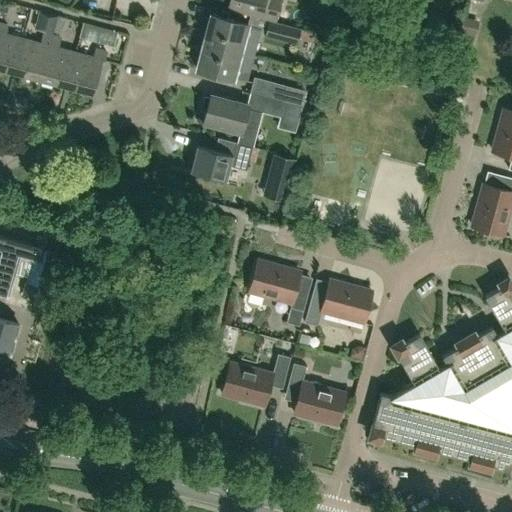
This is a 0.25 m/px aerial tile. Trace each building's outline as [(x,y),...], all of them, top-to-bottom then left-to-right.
[(243,0),(240,10),(274,19),(279,0),(243,0)] [(0,3),(0,16),(5,18),(8,6),(0,3)] [(53,34),(57,16),(39,11),(34,29),(53,34)] [(202,41),(239,51),(243,38),(256,41),(260,28),(246,25),(247,23),(210,14),(202,41)] [(478,21),(463,17),(459,32),(475,36),(478,21)] [(301,29),(267,20),(263,37),(296,45),(301,29)] [(83,22),(79,37),(113,46),(117,32),(83,22)] [(0,71),(13,75),(23,38),(4,33),(7,25),(0,23),(0,71)] [(401,33),(379,27),(375,42),(379,43),(376,55),(391,59),(394,46),(397,47),(401,33)] [(41,43),(23,38),(13,75),(39,81),(52,34),(44,32),(41,43)] [(60,37),(52,34),(39,81),(65,88),(75,52),(57,47),(60,37)] [(239,51),(202,41),(196,68),(232,77),(233,77),(246,80),(249,68),(236,64),(239,51)] [(147,90),(160,53),(141,46),(128,84),(147,90)] [(93,56),(75,52),(65,88),(92,95),(101,60),(104,60),(106,51),(95,48),(93,56)] [(249,91),(286,101),(289,90),(284,88),(285,85),(253,76),(249,91)] [(286,101),(249,91),(249,92),(255,93),(251,105),(282,114),(286,101)] [(209,93),(208,97),(204,96),(200,108),(205,109),(202,122),(241,132),(248,104),(209,93)] [(511,109),(504,108),(492,151),(511,156),(508,168),(511,169),(511,109)] [(252,146),(217,137),(214,149),(196,144),(189,170),(225,180),(229,165),(246,169),(252,146)] [(274,197),(284,199),(294,160),(284,158),(274,197)] [(511,177),(506,176),(503,188),(483,183),(471,226),(502,234),(511,196),(511,177)] [(34,260),(40,240),(0,229),(0,292),(9,295),(20,256),(32,260),(34,260)] [(256,260),(248,290),(291,302),(286,322),(298,325),(307,294),(295,291),(300,271),(256,260)] [(364,321),(372,291),(328,279),(323,299),(311,295),(304,322),(317,325),(321,310),(364,321)] [(380,392),(370,432),(508,469),(511,455),(511,284),(510,280),(484,295),(504,330),(497,335),(492,326),(441,355),(447,364),(439,368),(419,333),(393,348),(413,383),(392,395),(380,392)] [(17,324),(0,319),(0,377),(2,378),(17,324)] [(351,348),(349,356),(363,360),(366,346),(358,344),(351,348)] [(229,362),(221,393),(264,404),(270,385),(282,388),(290,357),(277,354),(272,374),(229,362)] [(306,366),(293,363),(286,389),(298,392),(293,412),(337,423),(345,393),(301,381),(306,366)]
